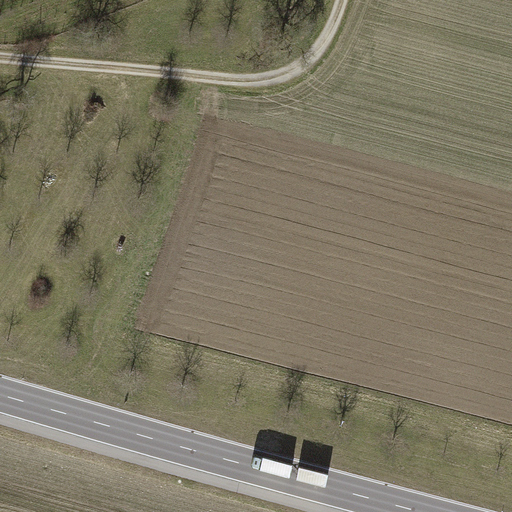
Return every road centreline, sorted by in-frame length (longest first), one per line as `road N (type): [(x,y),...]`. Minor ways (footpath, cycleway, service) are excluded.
road 1 (tertiary): [(0,395),(416,511)]
road 2 (track): [(0,56),(259,81),(303,66),(331,33),(342,0)]
